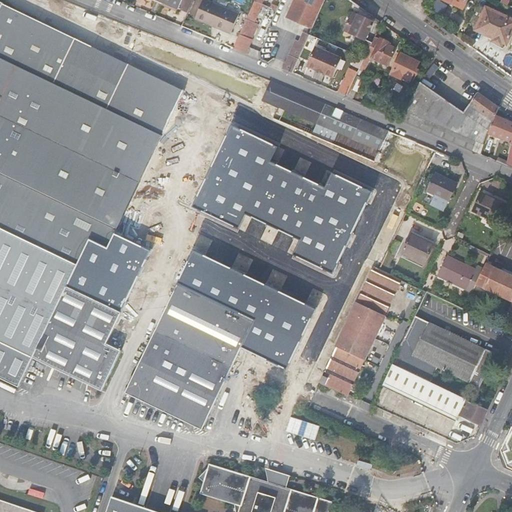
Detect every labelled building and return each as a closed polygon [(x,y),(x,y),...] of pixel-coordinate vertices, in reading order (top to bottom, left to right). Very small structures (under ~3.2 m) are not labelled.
[(172,0),(132,0),(133,0),(173,19),(180,3),(172,0)] [(256,0),(235,51),(248,57),(261,25),(257,23),(266,0),(256,0)] [(324,0),(296,0),(289,17),(313,28),(324,0)] [(431,0),(431,1),(456,15),(463,0),(431,0)] [(173,19),(181,23),(188,7),(180,3),(173,19)] [(190,27),(225,42),(233,23),(198,8),(190,27)] [(351,15),(343,33),(365,42),(373,24),(351,15)] [(496,48),(501,49),(508,28),(477,15),(468,36),(488,44),(487,47),(495,51),(496,48)] [(0,373),(16,382),(35,345),(112,384),(147,314),(164,320),(131,384),(207,421),(245,346),(253,349),(278,356),(370,170),(330,153),(280,132),(268,127),(274,114),(370,154),(377,139),(244,82),(240,90),(245,93),(240,106),(229,101),(191,86),(192,82),(144,61),(136,81),(84,61),(81,68),(42,51),(45,44),(50,32),(34,25),(25,44),(0,33),(0,373)] [(290,55),(291,56),(299,60),(311,34),(307,32),(303,42),(297,40),(290,55)] [(396,51),(374,41),(366,58),(388,68),(396,51)] [(84,61),(45,44),(42,51),(81,68),(84,61)] [(291,56),(284,72),(293,76),(298,64),(299,60),(291,56)] [(419,65),(401,56),(393,74),(412,83),(419,65)] [(233,78),(195,61),(193,66),(231,83),(233,78)] [(298,64),(293,76),(308,82),(311,76),(313,70),(298,64)] [(352,72),(341,97),(347,99),(351,90),(357,78),(358,75),(352,72)] [(311,76),(308,82),(320,88),(324,81),(311,76)] [(357,78),(351,90),(358,93),(363,81),(357,78)] [(191,86),(229,101),(231,96),(193,80),(192,82),(191,86)] [(324,81),(320,88),(332,93),(335,86),(324,81)] [(422,84),(398,118),(479,153),(482,143),(486,134),(492,116),(496,106),(480,94),(466,114),(422,84)] [(387,86),(375,111),(383,114),(389,99),(387,98),(392,88),(387,86)] [(511,134),(511,123),(492,116),(486,134),(509,143),(511,134)] [(280,132),(330,153),(332,148),(282,128),(280,132)] [(436,151),(389,132),(370,170),(278,356),(282,357),(278,364),(320,384),(374,268),(379,270),(382,264),(386,256),(436,151)] [(482,143),(479,153),(487,156),(491,147),(482,143)] [(511,154),(499,149),(492,159),(510,166),(511,160),(511,154)] [(455,191),(434,181),(420,208),(442,218),(455,191)] [(505,211),(479,199),(470,218),(495,230),(505,211)] [(423,266),(434,245),(412,234),(402,255),(423,266)] [(391,268),(394,260),(386,256),(382,264),(391,268)] [(475,285),(482,271),(476,268),(474,271),(447,258),(438,277),(465,290),(461,297),(468,300),(475,285)] [(391,268),(382,264),(379,270),(387,274),(391,268)] [(511,302),(511,276),(486,264),(482,271),(475,285),(511,302)] [(379,270),(374,268),(320,384),(347,396),(401,281),(387,274),(379,270)] [(416,316),(409,330),(417,334),(414,342),(406,338),(400,351),(478,390),(494,356),(488,352),(484,351),(416,316)] [(414,342),(417,334),(409,330),(406,338),(414,342)] [(282,357),(278,356),(253,349),(248,362),(273,373),(278,364),(282,357)] [(393,365),(385,383),(463,421),(464,418),(480,426),(487,411),(393,365)] [(255,377),(249,391),(263,396),(269,383),(255,377)] [(511,429),(502,450),(507,467),(511,469),(511,429)] [(381,467),(389,471),(394,462),(385,458),(381,467)] [(201,497),(240,509),(239,511),(330,511),(333,506),(210,468),(201,497)] [(146,511),(111,500),(106,511),(146,511)] [(0,511),(27,511),(0,502),(0,511)]
